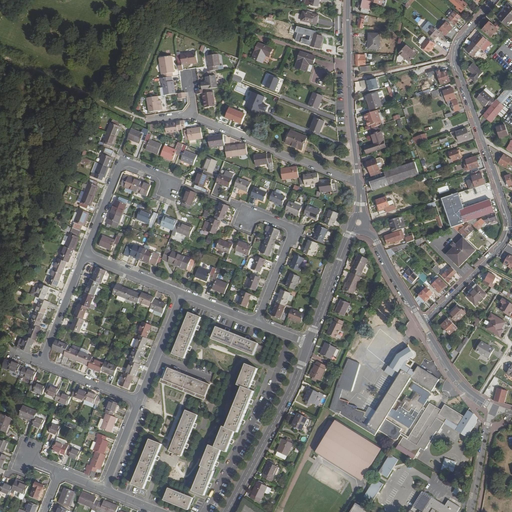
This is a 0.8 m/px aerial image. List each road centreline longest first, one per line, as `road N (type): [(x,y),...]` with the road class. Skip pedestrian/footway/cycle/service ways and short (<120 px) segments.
road 1 (residential): [(423,324),(509,229),(454,56),(495,0)]
road 2 (residential): [(309,342),(227,511)]
road 3 (residential): [(348,0),(358,183)]
road 4 (residential): [(189,115),(358,183)]
road 5 (residential): [(84,255),(119,166),(170,181),(167,189)]
road 6 (residential): [(249,210),(293,233),(255,323)]
road 7 (residential): [(358,221),(309,342)]
road 8 (residential): [(423,324),(463,390),(511,413)]
road 9 (residential): [(358,221),(423,324)]
